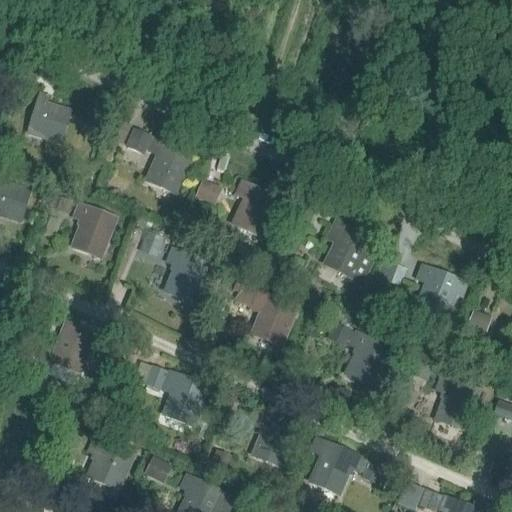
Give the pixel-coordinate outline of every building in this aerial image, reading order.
[(29,133),(61,143),(70,115),(46,108),(48,100),(40,97),(29,133)] [(125,149),(144,157),(152,138),(133,130),(125,149)] [(149,181),(176,193),(183,176),(191,157),(156,142),(151,153),(160,157),(149,181)] [(29,193),(5,186),(8,178),(0,175),(0,214),(21,221),(29,193)] [(193,198),(215,207),(222,189),(201,181),(193,198)] [(247,200),(236,224),(262,236),(278,201),(243,185),(238,196),(247,200)] [(83,222),(73,247),(101,257),(108,238),(115,220),(78,206),(74,218),(83,222)] [(371,263),(363,258),(371,243),(337,224),(328,240),(337,245),(327,264),(362,281),(371,263)] [(283,248),(296,254),(306,233),(292,227),(283,248)] [(140,253),(156,259),(163,239),(147,234),(140,253)] [(167,291),(194,302),(201,284),(208,267),(172,252),(168,263),(177,267),(167,291)] [(389,266),(383,282),(399,288),(405,272),(389,266)] [(417,309),(444,319),(452,302),(459,283),(423,269),(418,281),(427,284),(417,309)] [(234,303),(250,309),(256,292),(235,284),(232,291),(238,293),(234,303)] [(254,334),(282,345),(289,327),(296,309),(260,294),(255,306),(264,309),(254,334)] [(474,313),(469,327),(485,333),(490,320),(474,313)] [(327,340),(343,348),(346,342),(349,344),(354,333),(335,324),(327,340)] [(53,362),(80,372),(90,348),(98,351),(103,339),(66,326),(53,362)] [(347,374),(373,387),(391,353),(356,335),(351,346),(359,351),(347,374)] [(40,342),(35,356),(47,361),(52,347),(40,342)] [(150,378),(163,383),(166,373),(154,369),(150,378)] [(165,415),(192,425),(199,407),(207,389),(170,375),(164,392),(173,396),(165,415)] [(437,419),(465,429),(478,393),(442,380),(437,391),(446,395),(437,419)] [(511,408),(500,404),(495,417),(508,421),(511,409),(511,408)] [(287,453),(294,456),(303,433),(260,416),(256,427),(265,431),(255,453),(282,464),(287,453)] [(91,477),(118,489),(134,452),(99,437),(90,454),(99,458),(91,477)] [(316,441),(309,456),(321,461),(320,464),(312,481),(339,493),(350,468),(359,472),(363,462),(328,446),(316,441)] [(216,452),(211,464),(226,469),(231,457),(216,452)] [(152,461),(145,476),(161,484),(168,468),(152,461)] [(364,475),(378,481),(383,470),(369,464),(364,475)] [(190,494),(181,511),(229,511),(235,501),(188,478),(181,490),(190,494)] [(55,496),(69,502),(73,493),(60,487),(55,496)] [(421,503),(435,509),(440,497),(425,492),(421,503)] [(475,511),(443,499),(439,511),(441,511),(475,511)] [(250,501),(240,511),(256,511),(260,509),(250,501)]
